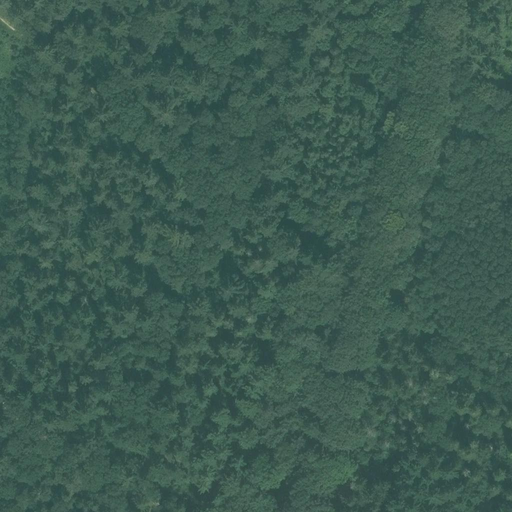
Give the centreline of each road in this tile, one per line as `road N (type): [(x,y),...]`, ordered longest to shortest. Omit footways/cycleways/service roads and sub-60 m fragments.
road 1 (track): [(0,283),(36,38)]
road 2 (track): [(176,511),(54,436),(0,388)]
